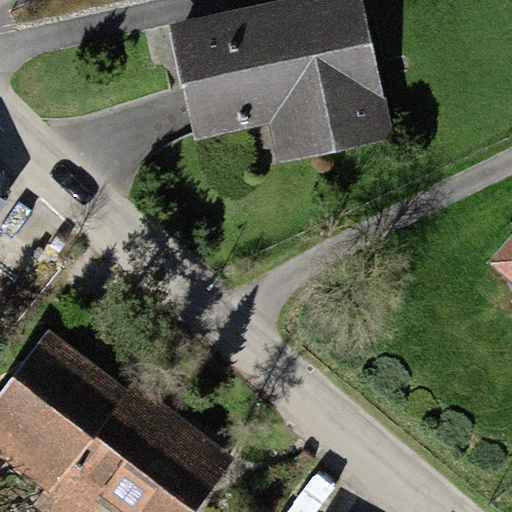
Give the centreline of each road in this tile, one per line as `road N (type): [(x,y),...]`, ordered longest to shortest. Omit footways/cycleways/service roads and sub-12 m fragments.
road 1 (residential): [(430,511),(0,139)]
road 2 (unknown): [(0,60),(232,0)]
